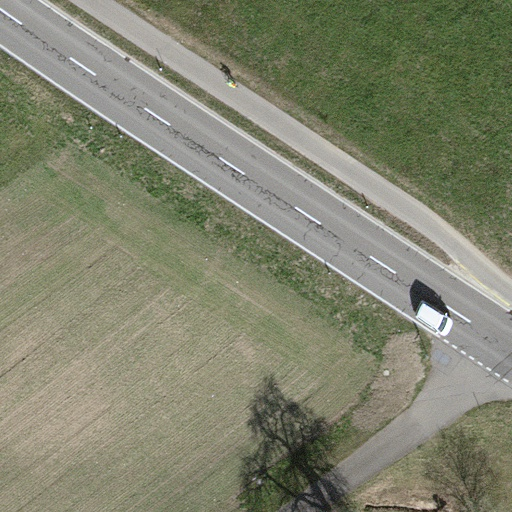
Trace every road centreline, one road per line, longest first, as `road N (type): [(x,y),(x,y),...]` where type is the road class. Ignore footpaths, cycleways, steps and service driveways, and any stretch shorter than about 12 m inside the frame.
road 1 (secondary): [(0,9),(511,347)]
road 2 (unclassified): [(306,511),(511,357)]
